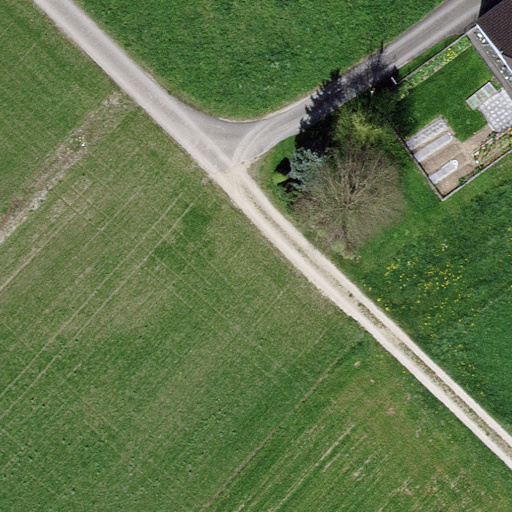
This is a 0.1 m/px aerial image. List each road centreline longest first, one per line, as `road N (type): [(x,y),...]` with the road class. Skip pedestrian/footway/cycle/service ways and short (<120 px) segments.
road 1 (residential): [(493,0),(231,173),(54,0)]
road 2 (track): [(511,450),(231,173)]
road 3 (track): [(392,332),(511,249)]
